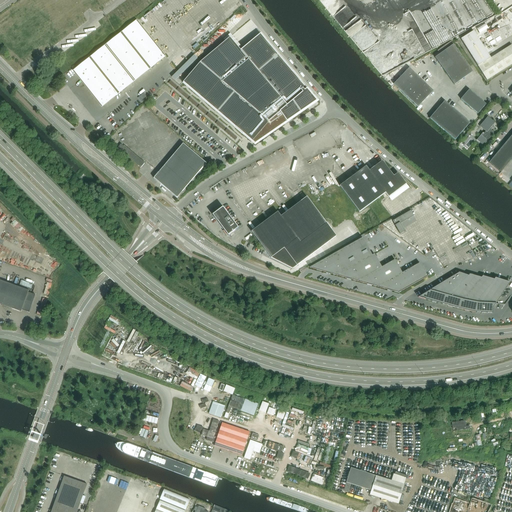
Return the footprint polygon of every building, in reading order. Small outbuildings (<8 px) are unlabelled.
[(74,70),(102,105),(165,55),(137,20),(74,70)] [(491,58),(474,31),(461,39),(487,81),(511,64),(511,45),(491,58)] [(200,63),(183,83),(234,126),(234,127),(243,135),(244,134),(255,144),(317,101),(300,81),(301,81),(293,71),(292,72),(260,34),(241,51),(230,38),(200,63)] [(453,44),(444,51),(435,57),(444,71),(454,64),(451,60),(460,53),(453,44)] [(454,64),(463,78),(473,72),(460,53),(451,60),(454,64)] [(454,64),(444,71),(454,85),(463,78),(454,64)] [(413,88),(421,79),(409,68),(401,76),(413,88)] [(413,88),(401,76),(393,84),(417,107),(425,99),(413,88)] [(413,88),(425,99),(433,91),(421,79),(413,88)] [(460,99),(469,106),(477,114),(486,104),(469,90),(460,99)] [(444,101),(437,110),(454,124),(461,116),(444,101)] [(446,133),(454,124),(437,110),(430,118),(446,133)] [(455,140),(462,131),(470,123),(461,116),(454,124),(446,133),(455,140)] [(489,129),(495,123),(488,117),(479,126),(485,131),(483,134),(482,132),(476,140),(482,145),(484,142),(485,143),(487,141),(491,134),(491,132),(492,132),(493,132),(489,129)] [(511,158),(511,134),(489,163),(500,172),(511,158)] [(183,144),(154,178),(177,198),(206,163),(183,144)] [(124,146),(120,150),(141,168),(145,163),(124,145),(124,146)] [(369,171),(366,166),(340,186),(359,212),(385,193),(389,197),(406,184),(398,173),(394,176),(382,161),(369,171)] [(297,239),(300,243),(326,223),(307,197),(281,216),(278,212),(251,232),(271,258),(297,239)] [(226,235),(227,235),(227,234),(228,236),(238,228),(223,207),(213,215),(224,231),(223,231),(223,232),(226,235)] [(413,215),(410,211),(392,221),(400,234),(405,231),(400,223),(413,215)] [(337,275),(339,275),(372,255),(362,238),(312,266),(310,267),(310,268),(311,267),(312,268),(337,276),(337,275)] [(358,281),(359,280),(382,267),(374,254),(372,255),(339,275),(339,276),(342,277),(358,281)] [(360,282),(378,287),(379,286),(402,273),(395,260),(382,267),(359,280),(360,282)] [(427,276),(424,272),(420,263),(402,273),(379,286),(380,287),(399,293),(427,276)] [(468,276),(459,273),(418,297),(442,304),(444,299),(468,276)] [(481,278),(470,274),(468,276),(444,299),(442,304),(459,309),(460,304),(481,278)] [(494,280),(483,276),(481,278),(460,304),(459,309),(475,312),(476,307),(494,280)] [(510,283),(495,278),(494,280),(476,307),(475,312),(493,313),(493,308),(510,283)] [(29,312),(35,295),(28,293),(29,291),(0,280),(0,304),(22,312),(23,310),(29,312)] [(43,298),(39,314),(44,316),(48,299),(43,298)] [(112,315),(110,319),(120,324),(122,320),(112,315)] [(200,374),(195,385),(200,388),(206,377),(200,374)] [(209,392),(215,381),(209,378),(204,390),(209,392)] [(235,389),(226,385),(224,391),(233,394),(235,389)] [(233,394),(224,417),(235,421),(239,410),(254,416),(258,404),(233,394)] [(225,406),(213,402),(209,414),(221,418),(225,406)] [(269,404),(262,402),(259,410),(266,413),(269,404)] [(276,410),(269,408),(267,414),(273,416),(276,410)] [(283,420),(285,413),(278,411),(276,417),(283,420)] [(157,424),(158,419),(144,415),(142,420),(157,424)] [(206,440),(215,443),(217,437),(214,436),(219,421),(208,418),(202,435),(207,437),(206,440)] [(464,419),(458,419),(458,426),(461,426),(461,429),(470,428),(470,425),(465,426),(464,419)] [(214,445),(214,446),(242,455),(250,432),(222,423),(215,445),(214,445)] [(259,452),(261,447),(255,445),(256,443),(250,440),(244,458),(250,460),(253,451),(259,453),(259,452)] [(261,447),(259,452),(276,458),(280,446),(264,440),(261,447)] [(140,447),(136,458),(239,496),(243,486),(140,447)] [(299,476),(301,470),(292,467),(290,473),(299,476)] [(348,493),(351,484),(370,490),(375,475),(351,468),(343,491),(348,493)] [(406,478),(393,474),(391,481),(376,476),(370,495),(398,504),(404,485),(406,478)] [(76,511),(86,484),(64,476),(51,511),(76,511)] [(154,511),(183,511),(189,500),(164,489),(154,511)] [(314,511),(263,493),(261,501),(291,511),(314,511)]
